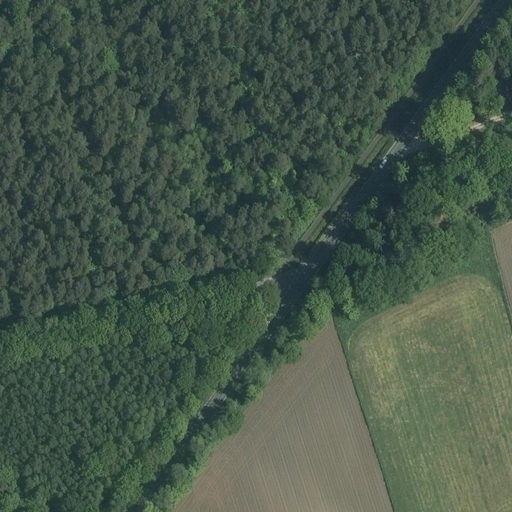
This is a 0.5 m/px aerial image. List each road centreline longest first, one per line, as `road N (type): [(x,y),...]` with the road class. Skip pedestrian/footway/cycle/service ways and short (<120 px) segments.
road 1 (secondary): [(300,281),(505,0)]
road 2 (unclassified): [(0,341),(300,281)]
road 3 (track): [(312,265),(293,252),(195,0)]
road 4 (secondary): [(136,511),(300,281)]
